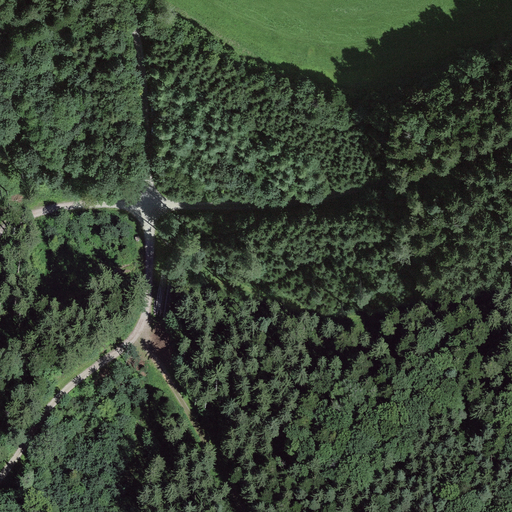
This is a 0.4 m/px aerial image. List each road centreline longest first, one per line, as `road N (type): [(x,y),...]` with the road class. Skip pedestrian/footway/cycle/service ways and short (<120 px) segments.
road 1 (track): [(0,220),(25,207),(153,204),(155,313),(60,399),(0,476)]
road 2 (track): [(511,143),(414,183),(237,206),(153,204),(150,148)]
road 3 (track): [(155,313),(160,364),(240,511)]
road 4 (track): [(125,0),(141,49),(150,148)]
